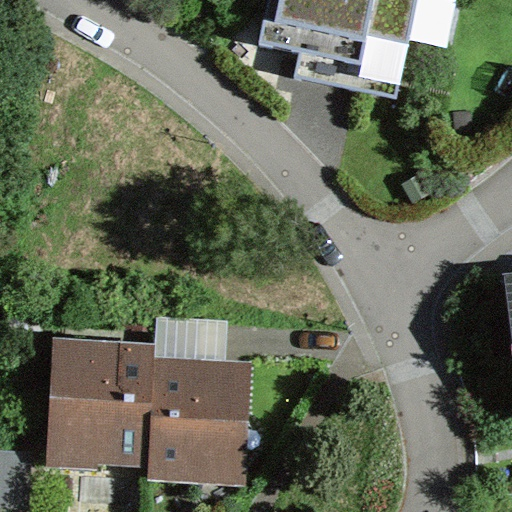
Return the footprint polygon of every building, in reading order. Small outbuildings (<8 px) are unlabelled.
[(418,0),(269,0),(260,45),(300,53),(363,66),(403,75),(418,0)] [(363,66),(300,53),(295,78),(358,91),(363,66)] [(156,357),(155,369),(220,372),(223,319),(158,316),(156,357)] [(156,357),(68,354),(66,395),(52,406),(51,422),(64,432),(64,440),(98,442),(97,456),(151,459),(155,369),(156,357)] [(220,372),(155,369),(151,459),(151,471),(205,474),(205,460),(238,461),(239,453),(251,446),(251,429),(240,419),(242,373),(220,372)] [(0,511),(28,511),(30,451),(0,450),(0,511)]
